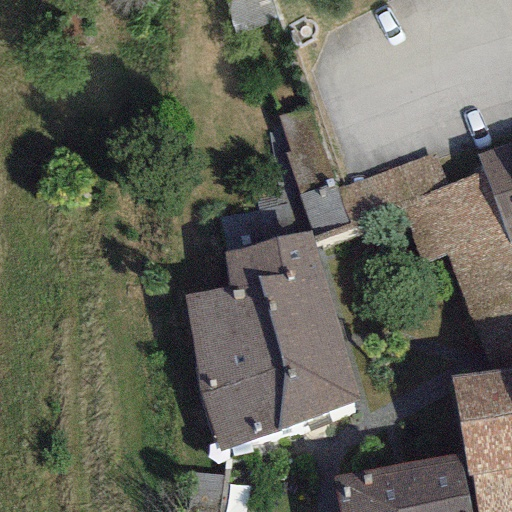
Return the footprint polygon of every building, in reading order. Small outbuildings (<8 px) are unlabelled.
[(225,0),(233,29),(275,18),(270,0),(225,0)] [(349,0),(354,10),(375,0),(349,0)] [(342,189),(352,222),(401,206),(422,267),(448,258),(488,384),(511,379),(511,149),(493,156),(476,161),(481,179),(445,189),(434,158),(342,189)] [(308,238),(217,262),(226,296),(180,308),(219,451),(356,413),(308,238)] [(511,511),(511,379),(488,384),(452,389),(474,511),(511,511)] [(464,511),(457,471),(339,491),(342,511),(464,511)]
